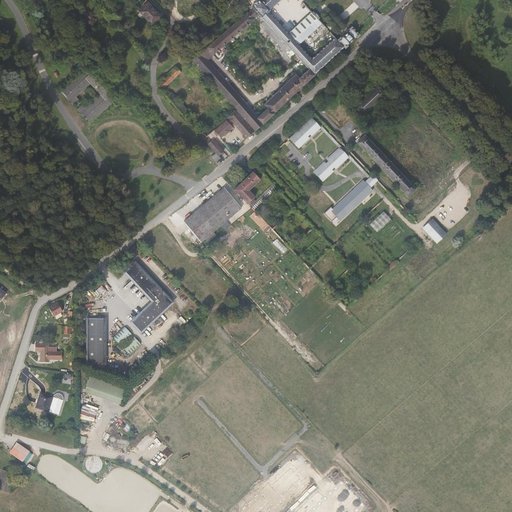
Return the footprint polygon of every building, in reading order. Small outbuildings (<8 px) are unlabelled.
[(150,21),(160,13),(148,0),(143,0),(137,6),(150,21)] [(253,0),(251,2),(253,3),(260,11),(262,13),(268,20),(279,32),(302,58),(308,65),(314,71),(343,45),(344,46),(348,43),(347,41),(352,36),(354,37),(359,32),(356,29),(352,28),(354,27),(351,24),(346,29),(348,30),(342,36),(340,34),(337,37),(334,34),(311,55),(293,34),(316,14),(310,7),(287,28),(268,7),(275,0),(253,0)] [(257,112),(208,57),(260,11),(253,3),(192,56),(192,57),(236,107),(254,127),(314,71),(308,65),(298,75),(295,72),(263,101),(266,104),(257,112)] [(93,28),(99,22),(87,9),(80,14),(93,28)] [(265,23),(268,20),(262,13),(259,16),(265,23)] [(189,32),(196,34),(199,24),(193,22),(189,32)] [(298,62),(302,58),(279,32),(275,36),(281,44),(283,43),(288,49),(290,48),(295,55),(294,57),(298,62)] [(192,57),(192,56),(189,52),(184,53),(180,56),(154,80),(158,88),(192,57)] [(86,69),(61,91),(74,105),(79,100),(76,96),(90,83),(101,95),(86,107),(83,104),(77,109),(90,123),(115,100),(86,69)] [(357,103),(364,110),(386,89),(379,82),(357,103)] [(86,107),(100,95),(94,87),(97,95),(93,99),(91,100),(87,102),(84,96),(84,95),(87,94),(85,92),(84,89),(77,96),(79,101),(74,105),(77,109),(83,103),(86,107)] [(171,92),(166,96),(176,107),(181,103),(171,92)] [(254,128),(254,127),(236,107),(229,114),(218,123),(212,129),(216,134),(218,135),(221,133),(228,127),(227,127),(231,124),(229,122),(231,120),(244,135),(254,128)] [(216,120),(218,123),(229,114),(226,111),(216,120)] [(312,132),(320,125),(311,115),(290,135),(299,144),(309,135),(308,133),(310,130),(312,132)] [(208,132),(212,129),(218,123),(216,120),(203,131),(206,134),(208,132)] [(373,171),(370,173),(321,122),(320,123),(338,143),(369,175),(365,178),(370,183),(377,176),(373,171)] [(218,153),(223,148),(213,137),(211,139),(209,136),(211,135),(208,132),(206,134),(203,136),(215,150),(218,153)] [(408,193),(415,186),(366,132),(358,139),(408,193)] [(334,163),(336,165),(348,154),(339,145),(327,156),(329,158),(326,160),(324,158),(314,168),(323,177),(333,168),(331,166),(334,163)] [(216,163),(222,157),(218,153),(215,150),(209,155),(216,163)] [(256,192),(249,185),(260,176),(258,174),(261,172),(254,166),(235,184),(252,201),(257,196),(254,193),(256,192)] [(74,189),(80,187),(74,168),(67,170),(74,189)] [(353,202),(354,203),(372,186),(370,183),(365,178),(364,177),(345,194),(347,196),(343,199),(342,197),(333,205),(331,203),(324,209),(332,217),(337,212),(340,216),(351,207),(349,205),(353,202)] [(211,228),(242,203),(225,182),(196,206),(211,228)] [(252,201),(255,205),(271,189),(268,186),(257,196),(252,201)] [(283,246),(289,241),(255,205),(250,209),(283,246)] [(201,237),(211,228),(196,206),(184,216),(201,237)] [(370,220),(377,227),(391,215),(383,207),(370,220)] [(437,238),(446,230),(431,216),(422,224),(437,238)] [(147,325),(174,300),(136,259),(126,268),(155,298),(137,314),(147,325)] [(54,312),(64,306),(59,297),(49,303),(54,312)] [(220,312),(227,320),(240,309),(232,301),(220,312)] [(141,330),(147,325),(137,314),(131,319),(141,330)] [(106,365),(106,319),(88,319),(88,365),(106,365)] [(115,335),(117,337),(115,339),(120,345),(132,334),(124,326),(115,335)] [(129,355),(141,344),(134,337),(122,347),(129,355)] [(55,354),(61,355),(61,346),(56,346),(56,342),(48,341),(48,338),(35,338),(34,346),(40,346),(39,357),(48,357),(48,352),(50,352),(50,353),(55,353),(55,354)] [(90,376),(84,392),(121,404),(126,388),(90,376)] [(32,401),(55,409),(60,396),(60,392),(59,390),(58,388),(55,387),(52,388),(50,391),(37,386),(32,401)] [(125,425),(122,429),(129,434),(132,429),(125,425)] [(79,436),(78,442),(85,444),(87,437),(79,436)] [(26,463),(33,454),(30,452),(31,451),(17,442),(10,453),(23,462),(26,463)] [(0,477),(0,489),(9,492),(14,474),(2,471),(0,477)]
